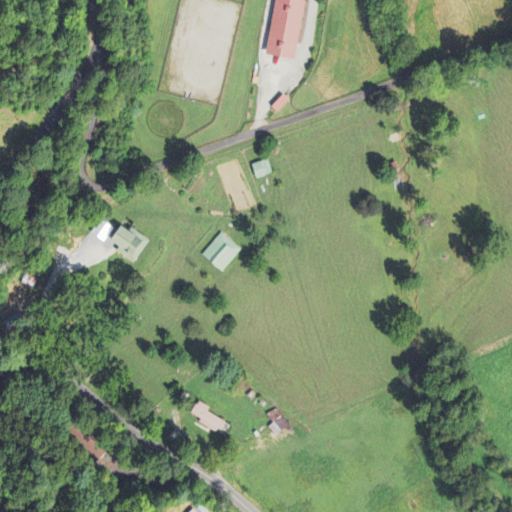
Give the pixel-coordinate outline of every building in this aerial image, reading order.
[(274,0),(266,58),(295,62),(304,3),(285,0),(274,0)] [(265,179),(260,164),(251,167),(256,182),(265,179)] [(111,245),(119,250),(116,255),(135,267),(149,244),(122,227),(111,245)] [(241,252),(221,234),(201,257),(221,275),(241,252)] [(225,423),(207,413),(210,409),(198,402),(190,416),(200,421),(198,424),(218,435),(225,423)]
